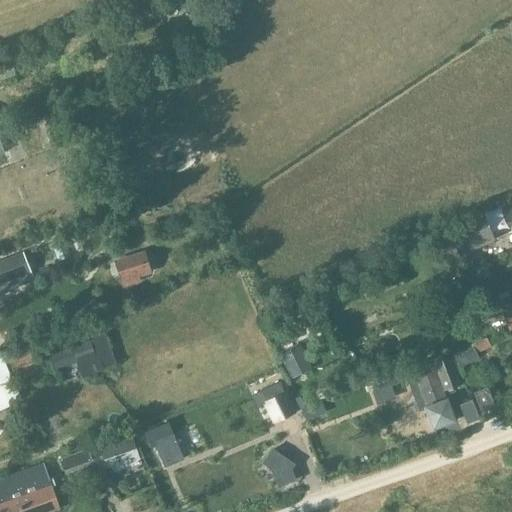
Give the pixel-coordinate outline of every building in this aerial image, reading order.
[(0,67),(0,72),(2,79),(15,75),(12,64),(0,67)] [(511,212),(451,239),(460,257),(511,232),(511,212)] [(24,254),(0,263),(0,293),(17,286),(14,279),(31,273),(24,254)] [(146,254),(117,263),(124,285),(139,280),(137,274),(151,270),(146,254)] [(496,284),(492,286),(492,310),(503,306),(511,302),(511,277),(503,282),(496,284)] [(511,307),(501,311),(510,332),(511,330),(511,307)] [(82,378),(117,365),(106,335),(90,340),(90,342),(72,349),(49,358),(53,372),(76,363),(82,378)] [(479,359),(477,355),(491,348),(486,338),(471,344),(472,345),(455,354),(461,368),(479,359)] [(280,356),(292,380),(313,369),(301,345),(280,356)] [(9,359),(17,381),(42,372),(34,350),(9,359)] [(411,368),(387,377),(391,387),(407,381),(415,378),(421,396),(414,399),(418,412),(426,409),(433,429),(455,422),(447,400),(444,391),(448,390),(449,392),(458,389),(457,387),(461,385),(451,357),(443,360),(442,356),(411,367),(411,368)] [(0,402),(16,395),(9,378),(3,360),(0,361),(0,402)] [(261,391),(252,396),(257,408),(265,404),(275,422),(293,413),(279,383),(261,391)] [(473,393),(484,420),(498,414),(487,387),(473,393)] [(296,399),(301,410),(302,409),(305,408),(308,407),(304,395),(296,399)] [(305,408),(302,409),(307,420),(326,412),(321,401),(308,407),(305,408)] [(169,423),(144,433),(150,447),(155,446),(164,467),(165,467),(166,466),(184,459),(173,433),(169,423)] [(99,446),(104,460),(135,449),(130,435),(99,446)] [(59,460),(64,472),(92,461),(88,449),(59,460)] [(272,450),(263,463),(272,473),(278,488),(296,481),(292,470),(295,465),(283,457),(272,450)] [(53,511),(60,510),(51,486),(43,464),(31,468),(31,470),(0,480),(0,511),(53,511)]
